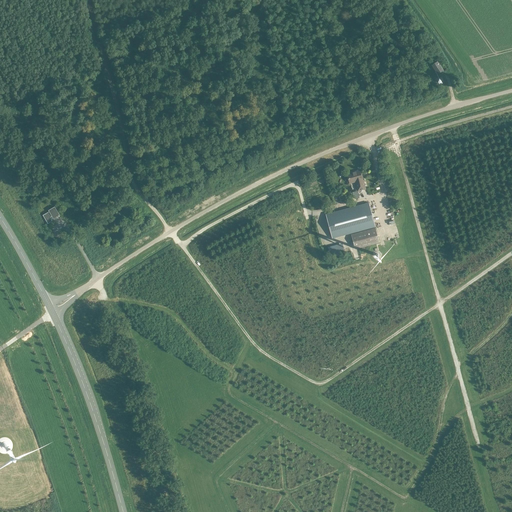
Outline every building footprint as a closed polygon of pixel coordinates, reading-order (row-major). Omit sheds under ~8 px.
[(438,75),(443,71),(437,61),(431,65),(438,75)] [(347,174),(350,183),(356,181),(357,184),(356,184),(358,191),(365,189),(363,182),(364,182),(362,177),(360,170),(347,174)] [(369,203),(326,215),(333,238),(375,227),(369,203)] [(48,224),(52,221),(52,220),(60,215),(55,207),(49,210),(49,212),(43,215),(48,224)] [(355,249),(379,243),(375,228),(351,235),(355,249)]
